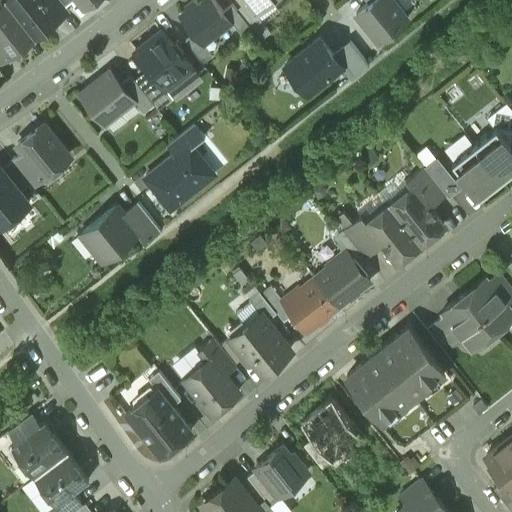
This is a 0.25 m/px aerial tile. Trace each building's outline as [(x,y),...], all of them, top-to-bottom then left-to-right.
[(6,0),(0,4),(0,43),(8,55),(9,54),(34,35),(6,0)] [(6,0),(34,35),(57,16),(59,15),(46,0),(6,0)] [(46,0),(59,15),(57,16),(58,17),(69,8),(64,3),(62,0),(46,0)] [(194,33),(202,42),(230,20),(223,10),(214,0),(197,0),(180,15),(194,33)] [(244,0),(247,2),(254,11),(267,0),(244,0)] [(356,12),(378,40),(407,18),(392,0),(370,0),(356,12)] [(247,2),(238,9),(260,37),(269,30),(254,11),(247,2)] [(223,10),(230,20),(240,32),(249,25),(232,3),(223,10)] [(134,50),(148,68),(165,90),(166,89),(192,68),(182,56),(183,51),(176,42),(171,42),(161,29),(134,50)] [(202,42),(194,33),(185,40),(203,62),(212,55),(202,42)] [(285,64),(292,73),(291,73),(290,79),(294,84),(301,85),(302,84),(307,91),(340,65),(341,64),(333,54),(319,37),(285,64)] [(333,54),(341,64),(340,65),(351,78),(369,63),(350,40),(333,54)] [(8,55),(0,43),(0,63),(10,55),(9,54),(8,55)] [(110,68),(80,93),(104,123),(134,99),(134,98),(121,82),(110,68)] [(148,68),(135,80),(153,102),(157,108),(172,96),(166,89),(165,90),(148,68)] [(130,74),(121,82),(134,98),(134,99),(143,111),(153,102),(135,80),(130,74)] [(495,126),(508,142),(511,138),(511,108),(506,102),(488,116),(495,126)] [(166,144),(173,153),(189,141),(192,145),(204,135),(194,122),(166,144)] [(17,144),(23,151),(43,175),(69,155),(43,123),(17,144)] [(473,143),(501,178),(511,168),(511,146),(508,142),(495,126),(473,143)] [(173,153),(145,176),(170,207),(214,172),(192,145),(189,141),(173,153)] [(464,177),(479,196),(487,189),(501,178),(473,143),(451,161),(464,177)] [(23,151),(12,160),(30,183),(32,184),(43,175),(23,151)] [(425,167),(446,192),(448,195),(459,186),(436,158),(425,167)] [(12,160),(2,168),(21,191),(30,183),(12,160)] [(0,164),(0,223),(29,201),(21,191),(2,168),(0,164)] [(411,185),(429,206),(446,192),(425,167),(424,165),(405,179),(410,185),(411,185)] [(388,203),(420,243),(443,224),(429,206),(411,185),(410,185),(388,203)] [(139,201),(123,214),(138,232),(137,232),(145,242),(161,230),(139,201)] [(364,222),(382,244),(396,262),(420,243),(388,203),(365,221),(364,222)] [(116,205),(81,232),(103,260),(137,232),(138,232),(123,214),(116,205)] [(342,229),(352,222),(343,211),(334,219),(342,229)] [(343,230),(365,257),(382,244),(364,222),(365,221),(361,215),(352,222),(342,229),(343,230)] [(345,253),(355,265),(365,257),(343,230),(333,238),(345,253)] [(314,277),(337,306),(368,282),(363,275),(364,274),(358,266),(356,267),(355,265),(345,253),(314,277)] [(511,289),(498,272),(488,279),(505,300),(511,295),(511,289)] [(485,275),(463,293),(493,330),(511,315),(511,308),(505,300),(488,279),(485,275)] [(314,277),(283,302),(293,314),(306,331),(337,306),(314,277)] [(261,294),(276,313),(283,322),(293,314),(283,302),(271,286),(261,294)] [(261,313),(267,321),(276,313),(261,294),(259,291),(248,299),(260,314),(261,313)] [(463,293),(441,310),(445,314),(461,335),(471,348),(493,330),(463,293)] [(231,337),(230,339),(244,357),(249,362),(252,360),(262,373),(290,350),(267,321),(261,313),(260,314),(245,326),(242,321),(227,333),(231,337)] [(461,335),(445,314),(435,322),(452,343),(461,335)] [(408,327),(377,352),(412,395),(443,370),(408,327)] [(198,351),(206,360),(211,356),(225,373),(235,365),(235,364),(220,346),(214,338),(198,351)] [(230,339),(220,346),(235,364),(244,357),(230,339)] [(377,352),(346,377),(381,420),(412,395),(377,352)] [(206,360),(183,378),(211,414),(239,391),(225,373),(211,356),(206,360)] [(155,388),(156,387),(171,406),(180,398),(158,370),(148,379),(155,388)] [(155,388),(125,412),(160,456),(191,431),(171,406),(156,387),(155,388)] [(299,416),(328,457),(361,435),(333,393),(299,416)] [(34,394),(23,403),(27,408),(38,399),(34,394)] [(38,425),(30,414),(8,431),(16,442),(38,425)] [(43,422),(38,425),(16,442),(11,446),(10,452),(17,460),(22,461),(34,476),(66,452),(43,422)] [(499,473),(504,478),(511,488),(511,446),(506,439),(486,454),(492,462),(490,464),(498,474),(499,473)] [(256,469),(277,496),(305,473),(299,465),(301,464),(292,453),(290,454),(283,445),(255,468),(256,469)] [(88,480),(66,452),(34,476),(56,504),(56,505),(72,493),(88,480)] [(247,477),(269,505),(279,497),(277,496),(256,469),(247,477)] [(399,496),(406,505),(428,488),(420,478),(399,496)] [(511,488),(504,478),(493,487),(511,510),(511,488)] [(203,505),(208,511),(259,511),(255,506),(234,480),(203,505)] [(406,505),(397,511),(442,511),(446,509),(429,487),(428,488),(406,505)] [(73,511),(82,505),(72,493),(56,505),(56,504),(46,511),(73,511)] [(255,506),(259,511),(274,511),(264,499),(255,506)] [(82,505),(73,511),(91,511),(85,503),(82,505)]
